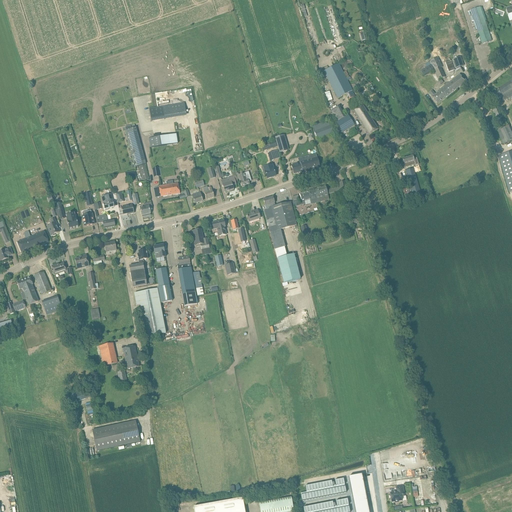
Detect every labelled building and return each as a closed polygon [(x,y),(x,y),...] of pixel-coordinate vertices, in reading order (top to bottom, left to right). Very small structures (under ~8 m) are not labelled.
[(480,7),(470,11),(474,21),(473,22),(476,30),(477,30),(482,45),(491,42),(480,7)] [(461,57),(452,60),(455,69),(464,66),(461,57)] [(452,60),(445,62),(447,71),(455,69),(452,60)] [(339,64),(325,71),(338,98),(353,91),(339,64)] [(421,71),(424,76),(425,76),(428,75),(434,70),(431,66),(427,68),(421,71)] [(432,91),(429,93),(432,97),(437,104),(465,82),(459,75),(437,92),(438,93),(435,95),(432,91)] [(511,80),(491,95),(496,103),(502,99),(503,101),(506,99),(507,100),(511,96),(511,80)] [(366,84),(348,95),(351,100),(369,89),(366,84)] [(184,102),(169,105),(171,115),(186,112),(184,102)] [(363,106),(354,112),(369,135),(377,129),(363,106)] [(499,107),(492,110),(497,120),(504,117),(501,111),(500,108),(499,107)] [(348,115),(336,123),(342,133),(354,126),(348,115)] [(331,125),(314,132),(317,139),(333,132),(331,125)] [(498,130),(503,144),(511,140),(511,132),(509,126),(498,130)] [(132,129),(126,131),(127,135),(129,143),(136,167),(139,166),(144,164),(146,164),(139,140),(137,132),(136,128),(132,129)] [(166,136),(149,139),(150,148),(172,144),(177,144),(176,135),(166,136)] [(283,135),(275,138),(276,140),(280,153),(288,150),(283,135)] [(269,145),(265,146),(267,150),(270,149),(276,147),(274,141),(269,143),(269,145)] [(511,152),(499,156),(510,193),(511,191),(511,152)] [(299,164),(291,166),(293,174),(303,172),(320,168),(317,159),(310,161),(309,156),(298,159),(299,164)] [(412,156),(402,159),(404,164),(403,164),(404,168),(415,165),(415,166),(419,165),(417,158),(413,159),(412,156)] [(139,166),(143,180),(148,178),(144,164),(139,166)] [(272,164),(261,167),(263,172),(264,175),(266,175),(267,179),(276,176),(272,165),(272,164)] [(406,171),(405,171),(413,198),(421,196),(414,173),(413,169),(408,170),(406,171)] [(237,174),(235,174),(236,176),(237,179),(240,178),(241,181),(242,187),(250,185),(249,182),(251,181),(248,172),(239,175),(238,173),(237,173),(237,174)] [(236,176),(221,181),(225,193),(233,190),(232,186),(236,185),(235,181),(237,181),(237,179),(236,176)] [(344,182),(339,183),(340,188),(342,193),(347,192),(344,182)] [(159,187),(154,188),(156,198),(161,197),(169,196),(180,194),(178,184),(167,186),(159,187)] [(325,186),(314,189),(317,203),(329,200),(327,192),(325,186)] [(207,187),(203,189),(206,200),(214,198),(212,191),(211,187),(208,188),(207,187)] [(308,192),(299,194),(301,199),(301,203),(310,200),(311,205),(317,203),(314,189),(308,191),(308,192)] [(200,193),(192,195),(195,204),(203,201),(200,193)] [(103,204),(104,209),(114,207),(113,202),(111,194),(102,197),(103,204)] [(273,197),(263,200),(266,210),(265,210),(266,215),(272,213),(270,208),(275,206),(273,197)] [(142,216),(142,217),(148,216),(147,215),(150,214),(149,208),(152,207),(151,202),(144,204),(145,208),(140,209),(142,216)] [(272,213),(266,215),(268,222),(270,232),(281,230),(282,229),(296,225),(290,202),(275,206),(270,208),(272,213)] [(132,205),(121,207),(123,215),(129,214),(129,215),(134,213),(132,205)] [(247,217),(247,218),(249,222),(260,219),(257,210),(253,212),(250,213),(251,214),(247,216),(247,217)] [(83,216),(82,217),(84,226),(89,226),(90,225),(94,224),(93,220),(93,221),(93,218),(92,215),(91,215),(91,211),(88,211),(88,212),(85,212),(86,216),(83,216)] [(67,221),(69,230),(78,227),(76,218),(76,219),(74,213),(66,215),(67,221)] [(96,217),(97,224),(103,222),(104,229),(115,226),(114,220),(107,221),(106,215),(96,217)] [(231,221),(230,222),(232,229),(233,231),(238,230),(242,229),(242,227),(240,219),(239,220),(238,218),(231,219),(231,221)] [(51,236),(52,235),(53,236),(55,235),(55,234),(59,232),(54,219),(50,220),(52,225),(47,227),(51,236)] [(224,221),(212,224),(214,230),(217,229),(219,237),(226,235),(224,227),(225,227),(224,221)] [(305,226),(300,228),(305,243),(314,240),(312,235),(309,236),(305,226)] [(0,229),(4,238),(6,244),(10,242),(4,227),(0,229)] [(201,230),(192,231),(195,246),(201,245),(202,250),(209,249),(207,239),(203,239),(201,230)] [(281,230),(270,232),(273,244),(284,241),(281,230)] [(26,239),(17,243),(21,253),(48,242),(44,232),(30,237),(26,239)] [(114,242),(104,244),(106,253),(116,251),(114,242)] [(163,245),(153,247),(156,259),(163,258),(165,257),(164,252),(165,252),(163,245)] [(0,251),(0,258),(1,261),(8,259),(7,257),(12,255),(10,249),(5,251),(5,250),(0,251)] [(133,288),(145,285),(146,285),(142,262),(144,262),(144,260),(147,259),(146,250),(138,252),(139,255),(137,255),(139,265),(129,266),(133,288)] [(82,257),(75,259),(77,268),(84,266),(84,267),(89,266),(86,255),(82,256),(82,257)] [(217,267),(223,265),(221,255),(214,256),(217,267)] [(287,257),(277,259),(284,283),(300,279),(294,255),(287,257)] [(189,257),(178,259),(179,265),(190,263),(189,257)] [(55,275),(66,271),(64,263),(57,266),(57,265),(52,266),(55,275)] [(179,265),(177,265),(182,295),(183,299),(184,306),(197,304),(195,293),(190,263),(179,265)] [(233,264),(225,266),(227,275),(235,273),(233,264)] [(36,272),(39,281),(45,279),(46,283),(50,281),(46,271),(44,272),(42,269),(40,270),(39,270),(36,271),(36,272)] [(166,269),(156,270),(159,287),(169,285),(168,281),(166,269)] [(199,272),(193,274),(198,296),(204,295),(199,272)] [(30,277),(22,280),(25,287),(28,285),(33,296),(36,295),(32,285),(33,285),(30,277)] [(22,289),(29,305),(38,302),(36,295),(33,296),(28,285),(25,287),(22,280),(17,282),(20,290),(22,289)] [(158,287),(157,287),(157,289),(160,303),(172,301),(169,285),(159,287),(158,287)] [(154,290),(134,294),(137,304),(137,306),(140,305),(146,337),(166,334),(160,303),(157,289),(154,290)] [(57,297),(42,302),(47,315),(62,310),(57,297)] [(23,301),(13,305),(15,312),(26,308),(23,301)] [(0,334),(5,333),(5,334),(5,333),(12,331),(12,332),(14,332),(11,321),(6,323),(2,324),(0,324),(0,334)] [(116,360),(112,344),(99,346),(104,367),(116,364),(115,360),(116,360)] [(139,367),(135,346),(123,349),(127,370),(139,367)] [(126,382),(125,372),(118,374),(120,383),(126,382)] [(82,389),(72,393),(73,394),(76,402),(86,398),(82,389)] [(91,430),(96,451),(139,441),(135,421),(91,430)] [(362,475),(349,477),(351,490),(364,487),(363,481),(362,475)] [(306,492),(300,494),(302,501),(346,493),(343,479),(335,481),(336,486),(335,486),(334,483),(332,483),(332,481),(305,487),(306,492)] [(393,493),(390,493),(391,503),(394,502),(395,503),(398,503),(398,502),(402,501),(401,497),(404,497),(404,493),(403,486),(396,488),(396,491),(395,491),(393,492),(393,493)] [(364,487),(351,490),(353,502),(367,500),(365,493),(365,494),(364,487)] [(291,496),(259,502),(260,511),(287,511),(294,511),(291,496)] [(244,511),(243,498),(193,507),(194,511),(244,511)] [(332,502),(303,508),(303,511),(349,511),(347,499),(336,502),(337,507),(335,507),(335,504),(333,504),(332,502)] [(367,500),(353,502),(355,511),(368,511),(369,511),(368,506),(367,500)]
